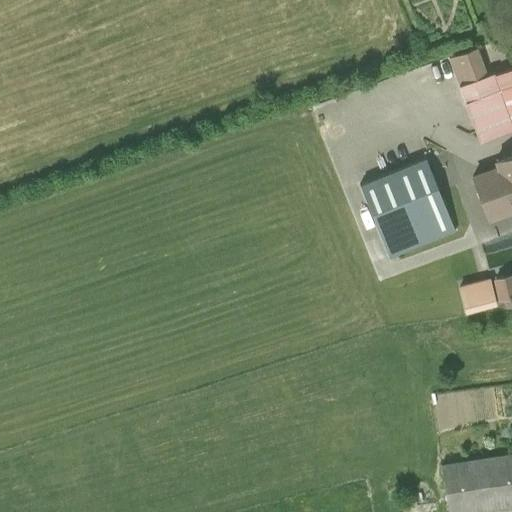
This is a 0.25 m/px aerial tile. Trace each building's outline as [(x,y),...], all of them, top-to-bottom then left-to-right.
[(511,86),(511,70),(492,79),(490,75),(461,87),(468,104),(511,86)] [(511,86),(468,104),(482,142),(511,129),(511,86)] [(511,153),(497,159),(496,160),(498,166),(472,176),(488,218),(511,208),(511,153)] [(390,258),(457,232),(429,159),(362,186),(390,258)] [(511,273),(495,278),(500,298),(504,297),(507,307),(511,305),(511,273)] [(494,305),(488,280),(459,286),(464,311),(494,305)] [(511,453),(441,465),(447,511),(474,511),(511,506),(511,453)]
